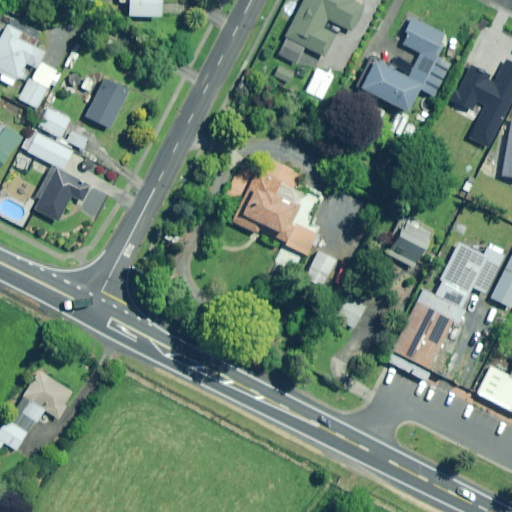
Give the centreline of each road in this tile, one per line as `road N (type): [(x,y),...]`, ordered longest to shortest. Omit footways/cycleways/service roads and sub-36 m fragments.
road 1 (primary): [(92,307),(492,511)]
road 2 (unclassified): [(251,0),(92,307)]
